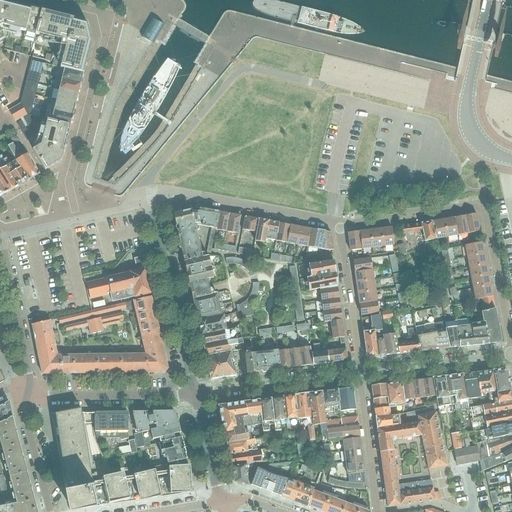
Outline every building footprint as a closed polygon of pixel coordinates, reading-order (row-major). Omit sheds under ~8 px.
[(25,31),(31,8),(0,0),(0,39),(4,36),(7,37),(10,27),(25,31)] [(253,6),(262,11),(271,15),(289,20),(299,23),(323,29),(340,34),(353,35),(361,34),(363,33),(361,30),(354,23),(343,19),(319,10),(278,0),(254,0),(253,1),(253,6)] [(36,34),(42,11),(31,8),(25,31),(23,36),(35,39),(36,34)] [(83,73),(92,41),(87,22),(42,11),(36,34),(56,39),(52,56),(54,56),(52,66),(64,69),(64,68),(83,73)] [(153,44),(163,27),(164,25),(153,18),(142,37),(153,44)] [(458,33),(460,37),(497,45),(501,42),(504,37),(505,33),(458,23),(457,27),(458,33)] [(125,128),(124,131),(122,140),(122,144),(122,147),(125,146),(132,142),(140,135),(147,126),(153,119),(159,109),(166,97),(173,84),(184,62),(169,54),(156,74),(148,86),(140,98),(134,109),(130,117),(125,128)] [(41,73),(43,63),(31,60),(29,70),(41,73)] [(81,84),(83,73),(64,68),(64,69),(61,79),(81,84)] [(38,83),(41,73),(29,70),(26,80),(38,83)] [(78,94),(81,84),(61,79),(59,89),(78,94)] [(35,94),(38,83),(26,80),(23,91),(35,94)] [(76,105),(78,94),(59,89),(56,100),(76,105)] [(34,101),(35,94),(23,91),(21,98),(34,101)] [(26,114),(27,113),(31,111),(34,101),(21,98),(20,104),(23,109),(26,114)] [(53,110),(73,115),(76,105),(56,100),(53,110)] [(12,115),(23,109),(20,104),(9,110),(12,115)] [(15,121),(22,116),(26,114),(23,109),(12,115),(15,121)] [(51,121),(70,125),(73,115),(53,110),(51,120),(51,121)] [(32,149),(45,170),(62,160),(70,125),(51,121),(51,120),(47,119),(41,144),(32,149)] [(27,154),(21,158),(20,155),(13,143),(8,146),(16,160),(29,179),(39,173),(27,154)] [(4,159),(1,155),(0,155),(0,161),(0,162),(2,161),(6,167),(18,185),(29,179),(16,160),(10,164),(6,158),(4,159)] [(18,186),(18,185),(6,167),(0,169),(0,180),(7,192),(18,186)] [(192,212),(191,209),(182,211),(178,212),(173,214),(177,231),(195,226),(200,225),(211,227),(215,228),(219,211),(199,208),(199,211),(192,212)] [(226,231),(230,213),(219,211),(215,228),(215,229),(226,231)] [(230,213),(226,231),(237,233),(241,216),(230,213)] [(465,216),(468,233),(480,231),(477,213),(465,216)] [(256,232),(259,219),(245,216),(242,229),(256,232)] [(457,235),(468,233),(465,216),(454,218),(457,235)] [(446,237),(457,235),(454,218),(443,220),(446,237)] [(265,242),(266,238),(269,221),(259,219),(256,232),(255,241),(265,242)] [(435,239),(436,239),(446,237),(443,220),(432,222),(435,239)] [(266,238),(275,240),(279,223),(269,221),(266,238)] [(424,241),(435,239),(432,222),(421,224),(420,224),(423,237),(424,241)] [(286,242),(289,225),(279,223),(275,240),(286,242)] [(423,237),(420,224),(402,226),(403,234),(420,232),(421,237),(423,237)] [(297,244),(301,227),(289,225),(286,242),(297,244)] [(184,261),(202,257),(195,226),(177,231),(180,243),(179,245),(179,247),(181,248),(184,261)] [(301,227),(297,244),(308,246),(312,229),(301,227)] [(381,228),(383,246),(394,245),(392,227),(381,228)] [(372,248),(383,246),(381,228),(370,230),(372,248)] [(318,248),(322,230),(312,229),(308,246),(318,248)] [(322,230),(318,248),(328,250),(333,249),(331,232),(322,230)] [(361,249),(372,248),(370,230),(359,231),(361,249)] [(350,250),(361,249),(359,231),(348,233),(350,250)] [(467,256),(485,253),(483,242),(465,245),(467,256)] [(469,267),(487,264),(485,253),(467,256),(469,267)] [(192,297),(211,294),(207,279),(213,278),(208,255),(202,257),(184,261),(189,283),(188,284),(188,287),(190,288),(192,297)] [(137,267),(144,265),(142,256),(135,258),(137,267)] [(354,272),(373,269),(371,258),(353,260),(354,272)] [(308,264),(311,277),(335,274),(333,260),(308,264)] [(471,278),(489,275),(487,264),(469,267),(471,278)] [(150,292),(145,269),(130,272),(130,273),(107,278),(86,283),(90,298),(110,294),(112,301),(150,292)] [(356,282),(374,280),(373,269),(354,272),(356,282)] [(306,278),(309,290),(320,289),(337,286),(335,274),(311,277),(306,278)] [(473,289),(491,285),(489,275),(471,278),(473,289)] [(358,293),(376,290),(374,280),(356,282),(358,293)] [(481,298),(493,296),(491,285),(473,289),(475,299),(481,298)] [(337,286),(320,289),(321,300),(339,297),(337,286)] [(359,304),(377,301),(376,290),(358,293),(359,304)] [(195,309),(219,304),(216,292),(211,294),(192,297),(195,309)] [(139,325),(157,321),(151,296),(133,300),(139,325)] [(482,305),(494,303),(493,296),(481,298),(482,305)] [(323,311),(340,308),(339,297),(321,300),(323,311)] [(103,308),(106,307),(109,306),(107,299),(91,302),(93,310),(95,309),(99,308),(103,308)] [(241,310),(242,317),(253,314),(252,306),(250,305),(245,301),(239,304),(241,310)] [(377,301),(359,304),(361,315),(379,312),(377,301)] [(494,303),(482,305),(483,312),(495,309),(494,303)] [(219,304),(195,309),(197,320),(222,315),(219,304)] [(340,308),(323,311),(324,322),(331,321),(342,320),(340,308)] [(483,312),(481,312),(483,322),(485,322),(489,344),(499,343),(501,340),(495,309),(483,312)] [(392,318),(391,311),(381,312),(383,319),(392,318)] [(201,335),(226,330),(223,315),(222,315),(197,320),(201,335)] [(374,331),(375,331),(382,330),(380,315),(371,317),(372,326),(363,327),(367,358),(378,356),(374,331)] [(101,327),(100,323),(99,318),(87,321),(88,326),(90,334),(102,331),(101,327)] [(471,321),(468,321),(468,318),(455,320),(456,327),(459,347),(475,345),(471,324),(471,321)] [(37,348),(55,344),(50,320),(32,324),(37,348)] [(340,337),(344,337),(342,320),(331,321),(333,338),(340,337)] [(145,349),(163,345),(157,321),(139,325),(145,349)] [(475,345),(489,344),(485,322),(483,322),(471,324),(475,345)] [(425,326),(425,327),(429,350),(439,349),(436,330),(435,324),(425,326)] [(415,328),(419,351),(429,350),(425,327),(415,328)] [(450,348),(459,347),(456,327),(446,328),(450,348)] [(237,339),(235,328),(226,330),(201,335),(203,345),(237,339)] [(398,342),(399,354),(419,351),(415,328),(408,329),(409,338),(407,338),(407,341),(398,342)] [(446,328),(436,330),(439,349),(450,348),(446,328)] [(378,356),(386,355),(383,335),(382,330),(375,331),(374,331),(378,356)] [(398,342),(396,333),(383,335),(386,355),(399,354),(398,342)] [(237,344),(243,343),(241,338),(237,339),(203,345),(206,356),(228,352),(227,346),(237,344)] [(329,362),(327,351),(321,352),(320,343),(313,343),(314,353),(311,353),(313,364),(329,362)] [(60,373),(60,355),(57,355),(55,344),(37,348),(42,374),(60,373)] [(132,373),(164,372),(168,368),(163,345),(145,349),(146,354),(132,354),(132,373)] [(300,348),(302,366),(313,364),(311,353),(310,346),(300,348)] [(291,367),(302,366),(300,348),(289,349),(291,367)] [(327,351),(329,362),(347,360),(346,348),(327,351)] [(280,369),(291,367),(289,349),(278,351),(280,369)] [(265,372),(266,370),(280,369),(278,351),(278,350),(245,354),(246,357),(246,362),(247,368),(248,373),(261,371),(263,373),(265,372)] [(211,379),(236,375),(230,351),(228,352),(206,356),(205,356),(211,379)] [(84,373),(108,373),(108,354),(84,355),(84,373)] [(108,373),(132,373),(132,354),(108,354),(108,373)] [(60,373),(84,373),(84,355),(60,355),(60,373)] [(495,391),(503,390),(510,389),(507,372),(504,369),(491,371),(495,391)] [(481,398),(484,397),(483,393),(489,392),(495,391),(491,371),(477,373),(481,397),(481,398)] [(473,406),(472,398),(481,397),(477,373),(462,374),(466,399),(468,407),(473,406)] [(466,399),(462,374),(446,376),(449,397),(453,396),(454,403),(460,402),(460,400),(466,399)] [(436,396),(438,407),(444,407),(443,405),(455,404),(454,403),(453,396),(449,397),(446,376),(434,378),(436,396)] [(425,397),(436,396),(434,378),(423,379),(425,397)] [(415,399),(425,397),(423,379),(412,381),(415,399)] [(402,382),(404,400),(415,399),(412,381),(402,382)] [(402,382),(386,384),(387,397),(388,397),(389,405),(405,404),(404,400),(402,382)] [(386,384),(371,386),(375,408),(389,406),(389,405),(388,397),(387,397),(386,384)] [(353,388),(337,390),(340,409),(341,411),(356,409),(353,388)] [(503,390),(495,391),(489,392),(491,403),(511,399),(511,396),(510,389),(503,390)] [(322,392),(324,411),(340,409),(337,390),(322,392)] [(316,446),(317,455),(330,454),(329,445),(328,441),(327,435),(328,435),(326,427),(324,411),(322,392),(309,394),(313,426),(320,425),(322,445),(316,446)] [(315,440),(313,426),(309,394),(295,396),(298,418),(299,427),(308,426),(310,441),(315,440)] [(286,420),(298,418),(295,396),(283,397),(286,420)] [(273,421),(274,431),(281,431),(280,425),(286,424),(286,420),(283,397),(270,399),(273,421)] [(268,422),(273,421),(270,399),(259,400),(260,415),(262,425),(263,437),(270,437),(268,422)] [(511,399),(491,403),(473,406),(468,407),(471,419),(511,410),(511,399)] [(247,417),(260,415),(259,400),(244,402),(247,416),(247,417)] [(0,422),(13,416),(9,402),(0,406),(0,422)] [(247,417),(247,416),(244,402),(219,406),(224,431),(247,427),(262,425),(260,415),(247,417)] [(376,417),(390,415),(389,406),(375,408),(376,417)] [(102,460),(92,461),(85,423),(95,423),(94,413),(91,413),(91,412),(78,413),(78,408),(54,413),(51,413),(65,486),(70,511),(100,505),(194,492),(188,463),(187,463),(188,467),(105,480),(102,460)] [(474,432),(479,431),(491,428),(511,423),(511,410),(471,419),(473,427),(474,432)] [(177,424),(178,424),(175,411),(153,411),(147,413),(147,411),(132,412),(137,433),(142,432),(151,430),(177,424)] [(125,439),(128,438),(128,412),(94,413),(95,423),(95,431),(120,431),(120,436),(120,438),(120,440),(125,439)] [(426,414),(422,415),(418,416),(419,422),(420,422),(422,435),(423,439),(441,436),(440,434),(436,412),(431,413),(426,414)] [(357,414),(341,416),(342,421),(342,423),(348,422),(358,421),(357,419),(357,414)] [(390,415),(376,417),(377,428),(391,426),(401,425),(400,414),(390,415)] [(13,416),(0,422),(0,441),(2,449),(20,445),(13,416)] [(343,425),(326,427),(328,435),(328,441),(333,440),(343,439),(360,436),(358,423),(358,421),(348,422),(348,424),(343,425)] [(405,424),(406,438),(422,435),(420,422),(419,422),(405,424)] [(481,442),(487,441),(493,439),(511,434),(511,423),(491,428),(479,431),(481,442)] [(160,442),(162,442),(180,437),(177,424),(151,430),(153,440),(159,438),(160,442)] [(392,440),(406,438),(405,424),(401,425),(391,426),(392,440)] [(393,449),(392,440),(391,426),(377,428),(381,452),(395,450),(395,449),(393,449)] [(248,441),(247,428),(247,427),(224,431),(227,444),(248,441)] [(137,449),(145,447),(145,445),(142,432),(137,433),(134,434),(137,449)] [(459,432),(451,433),(454,449),(462,447),(459,432)] [(481,442),(477,444),(479,460),(491,457),(500,454),(504,453),(511,447),(511,434),(493,439),(487,441),(481,442)] [(360,436),(343,439),(345,450),(361,448),(360,436)] [(425,450),(443,447),(441,436),(423,439),(425,450)] [(186,459),(181,437),(180,437),(162,442),(164,450),(161,450),(162,456),(163,457),(164,458),(167,458),(168,464),(186,459)] [(468,438),(461,439),(463,448),(470,447),(468,438)] [(131,453),(137,452),(134,439),(128,440),(131,453)] [(229,455),(250,452),(249,445),(255,445),(255,440),(248,441),(227,444),(227,445),(229,455)] [(10,477),(27,472),(20,445),(2,449),(10,477)] [(465,448),(468,462),(479,460),(476,446),(465,448)] [(427,462),(445,458),(443,447),(425,450),(427,462)] [(500,454),(504,462),(511,459),(511,447),(504,453),(500,454)] [(361,448),(345,450),(346,461),(363,459),(361,448)] [(457,464),(468,462),(465,448),(454,450),(457,464)] [(382,462),(395,460),(395,457),(398,457),(397,449),(395,450),(381,452),(380,452),(382,462)] [(232,467),(245,465),(262,462),(260,450),(250,452),(229,455),(232,467)] [(481,471),(482,471),(504,462),(500,454),(491,457),(479,460),(481,471)] [(429,469),(446,466),(447,466),(445,458),(427,462),(429,469)] [(363,459),(346,461),(348,474),(349,481),(350,482),(354,482),(358,482),(363,482),(366,482),(363,459)] [(396,465),(395,460),(382,462),(383,473),(399,471),(399,465),(396,465)] [(245,465),(232,467),(234,482),(248,486),(245,465)] [(282,496),(287,481),(287,479),(278,477),(266,473),(257,468),(251,485),(260,489),(262,485),(273,489),(272,493),(282,496)] [(385,484),(398,483),(397,479),(400,478),(399,471),(383,473),(385,484)] [(27,472),(10,477),(17,505),(35,500),(27,472)] [(434,492),(431,480),(421,481),(424,502),(435,500),(434,496),(434,492)] [(287,481),(282,496),(294,501),(301,483),(297,482),(296,484),(287,481)] [(412,503),(424,502),(421,481),(409,483),(412,503)] [(307,506),(313,492),(313,490),(304,487),(305,485),(301,483),(294,501),(307,506)] [(385,484),(386,495),(399,494),(398,485),(398,483),(385,484)] [(401,505),(412,503),(409,483),(398,485),(399,494),(401,505)] [(323,511),(339,511),(343,504),(313,492),(307,506),(323,511)] [(388,507),(401,505),(399,494),(386,495),(388,507)] [(13,509),(13,511),(37,511),(35,500),(17,505),(12,506),(13,509)] [(2,506),(1,503),(0,503),(0,511),(13,511),(13,509),(12,506),(12,504),(2,506)]
